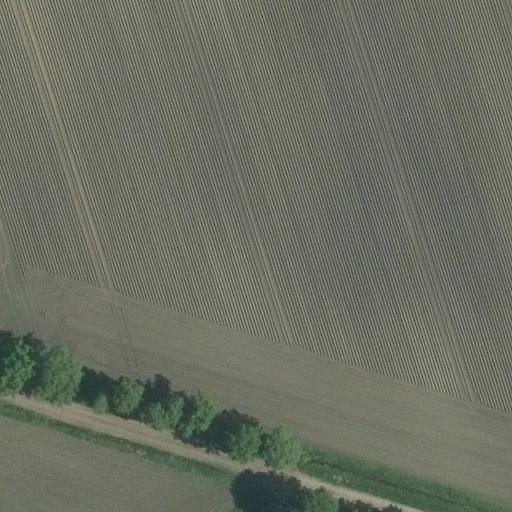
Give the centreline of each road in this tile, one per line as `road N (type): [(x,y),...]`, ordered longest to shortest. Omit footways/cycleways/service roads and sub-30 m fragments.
road 1 (track): [(274,471),(0,389)]
road 2 (unclassified): [(402,511),(274,471)]
